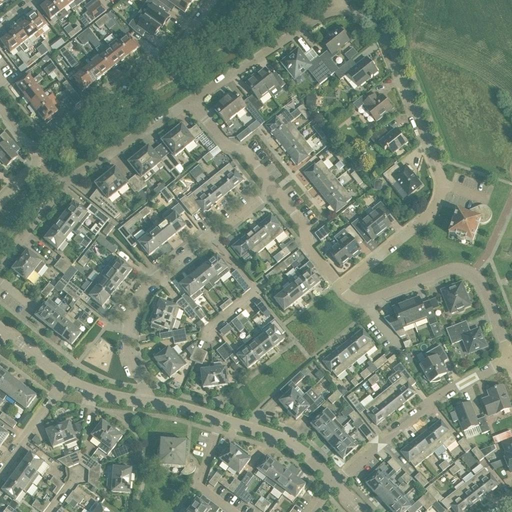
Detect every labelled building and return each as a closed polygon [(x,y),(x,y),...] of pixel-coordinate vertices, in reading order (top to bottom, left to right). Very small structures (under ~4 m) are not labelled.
[(50,0),(41,7),(51,20),(55,17),(60,22),(64,19),(50,0)] [(64,0),(50,0),(64,19),(69,15),(64,9),(69,6),(64,0)] [(153,5),(145,15),(161,26),(162,27),(166,22),(167,23),(170,19),(168,18),(169,17),(159,9),(163,4),(157,0),(153,0),(151,3),(153,5)] [(157,0),(163,4),(168,8),(172,3),(185,13),(191,3),(186,0),(157,0)] [(87,12),(91,16),(94,20),(106,11),(102,5),(93,11),(91,9),(87,12)] [(38,12),(28,20),(41,36),(44,33),(41,30),(48,25),(38,12)] [(106,15),(101,19),(105,24),(110,20),(106,15)] [(161,26),(145,15),(140,22),(135,18),(131,21),(128,25),(135,31),(138,26),(153,36),(154,35),(156,36),(159,31),(158,31),(161,26)] [(89,24),(94,20),(91,16),(86,21),(89,24)] [(105,24),(101,19),(95,24),(99,29),(105,24)] [(28,20),(19,27),(29,39),(34,35),(37,39),(41,36),(28,20)] [(332,75),(334,73),(338,70),(331,60),(339,54),(336,51),(348,41),(343,35),(346,33),(340,26),(321,42),(328,51),(319,58),(321,61),(332,75)] [(19,27),(10,34),(23,51),(25,53),(28,50),(23,44),(29,39),(19,27)] [(76,34),(74,30),(68,35),(71,39),(76,34)] [(86,37),(83,33),(77,37),(80,41),(86,37)] [(23,51),(10,34),(1,41),(11,54),(16,50),(19,53),(23,51)] [(129,55),(140,46),(135,40),(133,41),(128,35),(123,39),(120,36),(116,39),(129,55)] [(120,62),(129,55),(116,39),(116,38),(107,45),(110,49),(120,62)] [(45,48),(39,53),(42,56),(48,52),(46,48),(49,46),(45,41),(41,44),(45,48)] [(70,43),(64,47),(67,51),(73,47),(70,43)] [(50,54),(54,52),(49,46),(46,48),(48,52),(50,54)] [(301,50),(306,58),(314,54),(310,46),(301,50)] [(64,47),(59,51),(62,55),(72,68),(77,64),(67,51),(64,47)] [(111,69),(120,62),(110,49),(105,53),(99,47),(96,50),(101,56),(111,69)] [(308,68),(320,84),(332,75),(321,61),(319,58),(310,66),(301,55),(302,53),(299,49),(297,49),(294,51),(294,53),(282,63),(294,78),(308,68)] [(39,53),(30,60),(33,64),(42,56),(39,53)] [(101,56),(92,64),(101,76),(111,69),(101,56)] [(338,70),(334,73),(340,80),(348,75),(352,81),(353,80),(359,86),(377,72),(366,58),(356,66),(351,60),(338,70)] [(33,64),(30,60),(18,69),(21,73),(27,68),(33,64)] [(48,67),(53,72),(57,69),(52,64),(48,67)] [(92,83),(101,76),(92,64),(83,71),(92,83)] [(83,71),(78,65),(74,68),(79,74),(74,78),(78,83),(76,85),(81,91),(92,83),(83,71)] [(57,69),(53,72),(57,77),(56,78),(59,82),(64,78),(61,75),(57,69)] [(264,69),(261,72),(260,71),(254,75),(268,93),(277,86),(280,89),(285,85),(277,75),(272,79),(264,69)] [(23,95),(36,85),(43,80),(40,76),(33,81),(29,76),(31,75),(31,72),(29,70),(23,75),(25,78),(16,86),(23,95)] [(250,81),(245,85),(253,95),(248,99),(266,122),(258,112),(264,107),(259,100),(268,93),(254,75),(248,79),(250,81)] [(67,90),(71,87),(66,82),(63,84),(67,90)] [(23,95),(30,104),(43,94),(36,85),(23,95)] [(75,93),(71,87),(67,90),(71,95),(69,97),(75,106),(81,101),(75,93)] [(30,104),(37,113),(56,98),(53,94),(47,99),(43,94),(30,104)] [(234,94),(229,97),(228,96),(223,100),(235,116),(245,108),(261,126),(266,122),(248,99),(242,103),(234,94)] [(391,108),(390,107),(390,104),(386,98),(383,98),(382,96),(377,100),(374,95),(367,101),(363,96),(353,104),(357,109),(364,104),(367,108),(366,109),(376,122),(382,117),(381,116),(391,108)] [(51,116),(57,112),(54,107),(59,103),(56,98),(37,113),(46,124),(53,118),(51,116)] [(217,105),(218,106),(214,110),(225,124),(229,128),(233,125),(229,121),(235,116),(223,100),(217,105)] [(274,137),(291,123),(294,120),(287,110),(277,118),(276,117),(265,126),(274,137)] [(298,132),(291,123),(274,137),(281,146),(298,132)] [(322,128),(328,135),(334,130),(329,123),(322,128)] [(176,130),(171,134),(184,150),(194,142),(195,144),(199,141),(203,147),(204,146),(209,153),(217,147),(208,137),(206,139),(196,126),(187,133),(181,125),(181,126),(180,124),(175,128),(176,130)] [(403,136),(401,137),(395,129),(389,135),(383,127),(369,138),(375,146),(378,143),(384,151),(388,149),(393,155),(408,143),(403,136)] [(240,142),(252,133),(248,128),(236,138),(240,142)] [(316,133),(322,140),(325,137),(320,130),(316,133)] [(0,161),(5,167),(17,157),(7,146),(12,141),(4,132),(0,135),(0,138),(4,142),(0,145),(0,161)] [(306,142),(298,132),(281,146),(289,155),(306,142)] [(160,140),(161,142),(170,153),(165,157),(174,169),(175,168),(181,164),(175,157),(184,150),(171,134),(166,137),(165,136),(160,140)] [(313,151),(306,142),(289,155),(297,166),(308,157),(307,156),(313,151)] [(141,150),(143,151),(138,155),(151,171),(157,166),(160,170),(164,167),(169,173),(170,173),(174,169),(165,157),(160,162),(148,147),(147,146),(141,150)] [(347,157),(354,165),(359,161),(352,153),(347,157)] [(127,162),(128,163),(137,175),(132,179),(141,191),(147,186),(145,182),(154,175),(151,171),(138,155),(133,159),(132,158),(127,162)] [(343,159),(339,161),(344,167),(347,164),(343,159)] [(304,174),(312,184),(328,170),(321,161),(315,166),(314,165),(304,174)] [(229,165),(219,173),(233,189),(243,181),(235,170),(234,171),(229,165)] [(383,175),(388,181),(392,186),(397,182),(408,196),(421,185),(406,166),(401,171),(396,165),(383,175)] [(198,166),(189,173),(195,180),(204,173),(198,166)] [(108,171),(109,173),(104,177),(117,193),(127,184),(136,195),(141,191),(132,179),(126,183),(115,169),(113,167),(108,171)] [(174,169),(170,173),(176,180),(181,176),(175,168),(174,169)] [(312,184),(320,193),(336,180),(328,170),(312,184)] [(219,173),(210,180),(223,197),(233,189),(219,173)] [(355,181),(359,178),(354,173),(350,175),(355,181)] [(119,215),(108,200),(117,193),(104,177),(100,181),(98,179),(93,183),(94,185),(97,189),(89,199),(89,200),(113,219),(114,219),(119,215)] [(210,180),(201,188),(214,204),(223,197),(210,180)] [(320,193),(328,203),(344,190),(336,180),(320,193)] [(168,203),(173,199),(165,188),(160,193),(168,203)] [(211,209),(211,207),(214,204),(201,188),(187,198),(186,196),(179,201),(192,217),(198,212),(201,209),(203,213),(205,211),(208,212),(211,209)] [(352,199),(344,190),(328,203),(336,213),(346,205),(346,204),(352,199)] [(74,203),(66,213),(82,225),(91,214),(94,216),(101,222),(98,226),(96,225),(90,231),(96,236),(109,219),(91,205),(85,212),(83,210),(84,208),(80,205),(78,206),(74,203)] [(383,216),(388,212),(381,203),(372,210),(374,213),(369,217),(382,233),(391,226),(383,216)] [(172,210),(163,218),(166,221),(165,222),(166,222),(176,234),(176,235),(176,234),(186,227),(182,222),(183,221),(181,218),(179,218),(178,217),(185,212),(178,205),(172,210)] [(490,211),(490,210),(489,209),(488,208),(487,208),(486,207),(485,207),(484,206),(482,206),(480,206),(479,206),(478,207),(477,208),(476,209),(475,210),(474,211),(474,212),(473,213),(472,216),(464,214),(464,213),(457,210),(448,234),(456,237),(456,236),(465,239),(465,240),(472,243),(479,223),(481,224),(482,224),(484,224),(486,223),(487,222),(488,222),(488,221),(489,220),(490,219),(491,217),(491,216),(491,214),(491,213),(491,212),(490,211)] [(67,213),(60,222),(72,232),(78,237),(83,241),(86,237),(87,237),(81,232),(80,234),(77,231),(82,225),(66,213),(67,213)] [(271,215),(261,224),(274,241),(284,233),(279,227),(280,226),(271,215)] [(364,231),(372,241),(382,233),(369,217),(363,222),(360,218),(351,225),(359,235),(364,231)] [(134,218),(123,226),(118,231),(126,241),(131,237),(127,231),(137,223),(134,218)] [(155,226),(167,241),(175,234),(176,234),(166,222),(161,226),(157,221),(153,224),(155,226)] [(72,232),(60,222),(53,231),(66,241),(65,240),(72,232)] [(107,237),(114,227),(110,224),(102,233),(107,237)] [(261,224),(251,231),(265,248),(274,241),(261,224)] [(158,248),(167,241),(155,226),(146,233),(158,249),(159,249),(158,248)] [(320,242),(330,234),(324,226),(314,234),(320,242)] [(347,234),(337,242),(339,244),(351,258),(352,257),(354,259),(360,254),(359,252),(361,250),(352,240),(358,235),(350,226),(344,231),(347,234)] [(58,251),(66,241),(53,231),(52,230),(45,240),(58,251)] [(251,231),(242,239),(255,256),(265,248),(251,231)] [(146,233),(136,241),(149,257),(158,249),(146,233)] [(110,244),(109,243),(100,236),(96,241),(106,249),(110,244)] [(246,263),(255,256),(242,239),(231,248),(240,258),(241,258),(246,263)] [(286,248),(282,251),(287,256),(298,247),(297,246),(294,242),(286,248)] [(340,267),(351,258),(339,244),(329,252),(340,267)] [(20,261),(34,272),(38,275),(45,265),(42,262),(27,251),(20,261)] [(282,251),(274,257),(279,262),(287,256),(282,251)] [(217,256),(207,264),(220,280),(230,272),(227,269),(224,265),(225,263),(222,259),(220,260),(217,256)] [(62,257),(58,262),(68,270),(72,265),(62,257)] [(124,280),(132,270),(115,257),(107,267),(111,270),(112,270),(124,280)] [(34,272),(20,261),(12,270),(26,282),(34,272)] [(68,270),(58,262),(54,267),(64,276),(68,270)] [(297,272),(301,278),(311,290),(320,283),(311,271),(315,268),(310,262),(299,270),(297,268),(295,270),(297,272)] [(207,264),(199,271),(213,289),(216,286),(214,284),(220,280),(207,264)] [(117,289),(124,280),(112,270),(111,270),(107,267),(100,275),(99,274),(99,275),(117,289)] [(190,278),(189,278),(200,291),(200,290),(205,286),(209,292),(213,289),(199,271),(190,278)] [(231,275),(245,293),(250,289),(236,271),(232,274),(231,275)] [(297,272),(288,279),(292,285),(302,297),(311,290),(301,278),(297,272)] [(110,297),(117,289),(99,275),(92,284),(110,298),(110,297)] [(65,287),(71,292),(76,296),(80,290),(63,277),(59,282),(65,287)] [(189,306),(197,317),(201,321),(206,317),(194,302),(203,295),(200,291),(189,278),(179,286),(186,294),(181,297),(189,306)] [(46,299),(54,288),(49,284),(41,294),(46,299)] [(92,284),(84,293),(89,297),(102,308),(110,298),(92,284)] [(451,313),(457,311),(457,313),(460,314),(463,312),(464,310),(464,308),(470,306),(468,301),(469,300),(467,294),(465,295),(461,284),(442,291),(447,304),(446,305),(447,309),(449,308),(451,313)] [(292,285),(283,292),(293,305),(302,297),(292,285)] [(76,296),(71,292),(68,295),(73,299),(77,302),(78,301),(80,299),(76,296)] [(284,312),(293,305),(283,292),(274,300),(284,312)] [(430,326),(437,323),(429,303),(424,305),(421,304),(419,298),(406,303),(414,324),(427,319),(430,326)] [(44,324),(58,307),(49,300),(45,305),(35,317),(44,324)] [(267,310),(259,300),(254,304),(262,315),(267,310)] [(84,312),(87,308),(78,301),(77,302),(75,305),(79,308),(84,312)] [(160,301),(158,306),(156,305),(153,312),(176,320),(180,308),(160,301)] [(400,338),(405,336),(402,328),(414,324),(406,303),(393,308),(395,314),(394,317),(385,320),(400,338)] [(197,317),(189,306),(183,310),(192,321),(197,317)] [(58,307),(44,324),(53,331),(67,314),(58,307)] [(150,319),(153,320),(152,325),(172,332),(176,320),(153,312),(150,319)] [(62,338),(76,322),(67,314),(53,331),(62,338)] [(239,322),(236,318),(231,322),(234,326),(239,333),(244,328),(239,322)] [(275,320),(261,331),(261,332),(264,335),(275,348),(284,340),(281,336),(285,332),(275,320)] [(76,322),(62,338),(71,346),(81,334),(77,331),(81,326),(76,322)] [(481,350),(487,347),(485,341),(484,342),(479,329),(470,333),(466,322),(446,330),(452,345),(463,340),(468,354),(481,349),(481,350)] [(362,330),(352,338),(365,355),(375,347),(370,341),(371,341),(362,330)] [(261,332),(253,339),(256,342),(265,354),(274,348),(275,348),(264,335),(261,332)] [(174,345),(187,342),(186,336),(173,338),(174,345)] [(352,338),(342,346),(356,362),(365,355),(352,338)] [(253,339),(244,346),(257,362),(257,361),(265,354),(256,342),(253,339)] [(410,341),(403,343),(406,349),(412,346),(410,341)] [(221,347),(230,357),(235,353),(226,343),(221,347)] [(186,350),(191,357),(195,348),(192,345),(186,350)] [(247,370),(257,362),(244,346),(235,353),(230,357),(236,365),(240,362),(247,370)] [(342,346),(333,353),(346,370),(356,362),(342,346)] [(428,361),(420,366),(426,376),(423,377),(424,378),(425,379),(426,380),(428,381),(429,381),(430,383),(431,382),(431,383),(434,383),(436,382),(438,382),(441,381),(439,378),(446,374),(441,364),(448,360),(440,346),(425,355),(428,361)] [(221,347),(216,351),(224,362),(230,357),(221,347)] [(162,369),(179,356),(173,349),(171,351),(169,348),(154,359),(162,369)] [(190,360),(196,362),(201,350),(195,348),(190,360)] [(202,365),(207,353),(201,350),(196,362),(202,365)] [(337,378),(346,370),(333,353),(322,362),(331,373),(332,372),(337,378)] [(162,369),(170,379),(184,367),(187,364),(179,355),(179,356),(162,369)] [(383,356),(373,364),(377,370),(387,362),(383,356)] [(392,385),(406,402),(416,394),(411,387),(416,384),(405,370),(400,364),(393,370),(396,373),(388,380),(392,385)] [(213,369),(215,387),(227,386),(225,368),(213,369)] [(213,369),(201,370),(203,389),(215,387),(213,369)] [(295,386),(305,377),(300,372),(290,381),(295,386)] [(0,399),(3,401),(7,395),(16,383),(8,376),(0,385),(0,399)] [(16,403),(26,389),(25,389),(16,383),(7,395),(16,402),(16,403)] [(404,407),(402,405),(406,402),(392,385),(383,393),(396,410),(397,409),(398,411),(404,407)] [(293,389),(279,402),(287,411),(301,399),(304,395),(297,387),(294,391),(293,389)] [(489,417),(510,408),(502,387),(488,392),(490,398),(483,401),(489,417)] [(26,389),(14,405),(25,412),(36,397),(26,389)] [(296,420),(309,408),(311,406),(315,411),(325,402),(321,397),(319,398),(311,390),(306,394),(304,395),(301,399),(287,411),(296,420)] [(332,405),(342,396),(337,391),(328,400),(332,405)] [(383,393),(373,400),(387,417),(396,410),(383,393)] [(355,408),(360,404),(352,394),(346,398),(355,408)] [(373,400),(364,408),(369,414),(368,415),(376,426),(387,417),(373,400)] [(455,412),(450,414),(453,422),(459,420),(463,431),(478,426),(481,435),(490,431),(484,417),(476,421),(470,403),(454,409),(455,412)] [(319,434),(320,434),(319,434),(331,423),(335,420),(335,419),(327,410),(323,414),(323,413),(310,425),(319,434)] [(13,429),(17,424),(6,416),(2,421),(13,429)] [(327,442),(343,428),(335,420),(331,423),(319,434),(320,434),(327,442)] [(430,429),(443,446),(446,449),(456,442),(448,432),(449,431),(440,420),(430,429)] [(69,422),(57,427),(64,444),(65,446),(77,442),(76,439),(69,422)] [(101,444),(112,429),(102,422),(91,437),(101,444)] [(367,439),(372,435),(364,424),(358,429),(367,439)] [(64,444),(57,427),(46,432),(53,449),(64,444)] [(495,430),(497,437),(509,434),(507,427),(495,430)] [(0,428),(0,443),(2,445),(9,435),(0,428)] [(343,428),(327,442),(335,450),(346,440),(346,439),(348,437),(344,433),(345,430),(343,428)] [(112,429),(101,444),(98,448),(108,455),(111,451),(122,437),(112,429)] [(430,429),(420,436),(434,453),(443,446),(430,429)] [(36,436),(32,441),(38,446),(42,445),(39,438),(36,436)] [(420,436),(411,444),(424,461),(434,453),(420,436)] [(335,450),(334,451),(343,460),(355,448),(359,445),(355,441),(354,443),(349,437),(346,439),(346,440),(335,450)] [(458,443),(466,453),(471,449),(463,439),(458,443)] [(511,440),(503,444),(506,454),(503,455),(510,473),(511,472),(511,440)] [(195,469),(195,468),(195,467),(195,466),(195,465),(195,464),(195,463),(194,462),(193,461),(193,460),(192,460),(192,459),(190,459),(185,457),(185,451),(186,451),(186,443),(161,441),(161,449),(161,459),(160,459),(159,467),(184,468),(184,469),(181,474),(183,475),(184,475),(186,476),(187,476),(189,475),(191,475),(192,474),(193,473),(194,472),(194,471),(195,470),(195,469)] [(410,462),(415,468),(424,461),(411,444),(400,452),(409,463),(410,462)] [(219,460),(229,467),(242,450),(235,445),(233,448),(230,445),(219,460)] [(494,446),(480,451),(484,458),(496,450),(494,446)] [(471,451),(479,462),(484,458),(480,451),(476,447),(471,451)] [(250,460),(247,458),(249,455),(242,450),(229,467),(239,475),(250,460)] [(69,456),(73,466),(79,464),(81,451),(69,456)] [(91,459),(81,451),(79,464),(84,468),(91,459)] [(23,463),(23,464),(23,463),(39,475),(41,477),(49,466),(44,463),(30,453),(23,463)] [(73,466),(69,456),(57,461),(68,469),(73,466)] [(257,470),(267,478),(277,464),(267,457),(257,470)] [(100,466),(91,459),(84,468),(89,471),(100,466)] [(396,473),(401,469),(392,459),(387,463),(396,473)] [(17,473),(32,484),(39,475),(23,463),(23,464),(17,473)] [(267,478),(264,482),(273,489),(276,485),(286,471),(277,464),(267,478)] [(88,477),(100,478),(100,466),(89,471),(88,477)] [(113,468),(112,480),(131,482),(132,469),(113,468)] [(484,469),(474,476),(488,493),(498,485),(490,474),(489,475),(484,469)] [(276,485),(273,489),(282,495),(285,491),(295,478),(286,471),(276,485)] [(364,480),(367,483),(366,484),(374,494),(375,493),(386,482),(386,483),(387,482),(378,473),(377,474),(374,471),(365,480),(364,480)] [(32,484),(17,473),(10,481),(23,491),(26,494),(33,485),(32,484)] [(217,484),(222,477),(217,473),(209,484),(214,488),(217,484)] [(248,473),(233,494),(239,499),(247,488),(245,486),(253,476),(248,473)] [(419,473),(414,478),(423,488),(428,483),(419,473)] [(474,476),(465,484),(478,501),(488,493),(474,476)] [(60,490),(64,485),(53,477),(49,483),(56,488),(60,490)] [(100,478),(88,477),(88,483),(99,491),(100,480),(100,478)] [(305,485),(295,478),(285,491),(282,495),(292,503),(305,485)] [(226,483),(223,486),(233,494),(241,483),(235,479),(230,486),(226,483)] [(131,482),(112,480),(107,480),(107,487),(109,490),(112,490),(112,493),(130,494),(131,482)] [(375,493),(382,501),(397,488),(398,487),(396,486),(394,485),(389,480),(387,482),(386,483),(386,482),(375,493)] [(23,491),(10,481),(2,491),(15,501),(23,491)] [(465,484),(455,491),(469,508),(478,501),(465,484)] [(427,492),(432,497),(437,502),(438,500),(448,510),(451,507),(454,511),(463,511),(469,508),(455,491),(446,499),(444,500),(439,495),(430,485),(425,490),(427,492)] [(382,501),(390,509),(390,510),(402,499),(405,496),(397,488),(382,501)] [(79,505),(83,500),(73,492),(69,497),(72,500),(79,505)] [(411,508),(402,499),(390,510),(390,509),(389,510),(391,511),(406,511),(409,510),(410,511),(416,511),(422,507),(422,506),(432,497),(427,492),(411,508)] [(190,509),(193,511),(217,511),(220,509),(203,496),(199,501),(197,499),(190,509)] [(437,502),(432,497),(422,506),(422,507),(427,511),(437,502)] [(262,511),(264,511),(270,504),(265,500),(262,503),(258,509),(262,511)] [(39,511),(43,511),(46,509),(43,506),(36,501),(32,506),(39,511)] [(109,511),(100,505),(96,502),(88,511),(109,511)]
